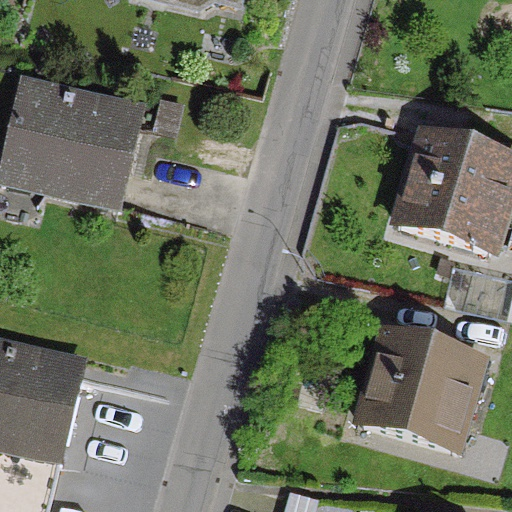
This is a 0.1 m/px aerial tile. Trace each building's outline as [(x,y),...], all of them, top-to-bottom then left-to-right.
[(160,0),(160,4),(193,12),(208,3),(231,8),(233,0),(160,0)] [(0,173),(45,185),(43,196),(113,213),(133,129),(68,114),(70,102),(17,90),(0,163),(0,173)] [(151,137),(169,141),(176,110),(158,106),(151,137)] [(420,142),(393,232),(484,259),(511,168),(420,142)] [(381,340),(356,431),(448,457),(473,366),(381,340)] [(0,453),(54,466),(74,382),(9,367),(12,355),(0,352),(0,453)] [(115,360),(97,356),(90,387),(108,391),(115,360)]
